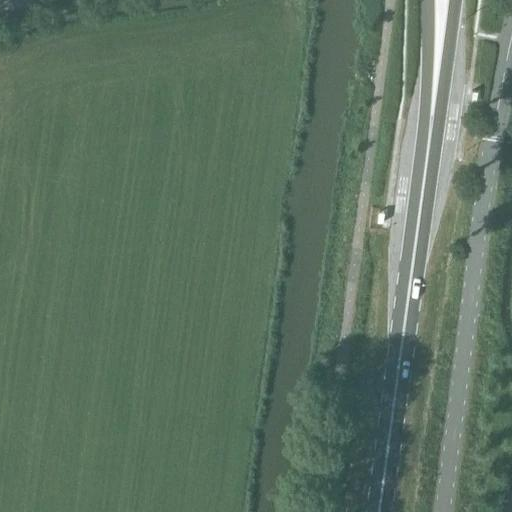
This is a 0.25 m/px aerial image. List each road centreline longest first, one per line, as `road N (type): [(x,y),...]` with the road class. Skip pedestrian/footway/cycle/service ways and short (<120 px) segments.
road 1 (primary): [(379,511),(442,0)]
road 2 (unclassified): [(442,511),(511,37)]
